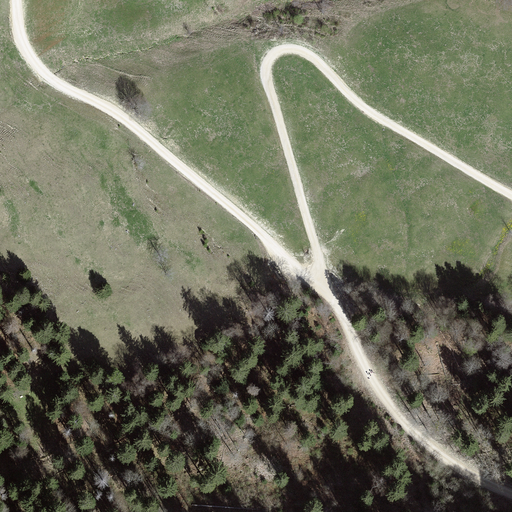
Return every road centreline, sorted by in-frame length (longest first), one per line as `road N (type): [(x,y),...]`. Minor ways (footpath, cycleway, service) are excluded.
road 1 (unclassified): [(17,0),(24,49),(37,68),(117,113),(284,256),(321,276),(398,414),(453,462),(511,493)]
road 2 (track): [(321,276),(266,75),(275,52),(309,55),(359,104),(511,194)]
